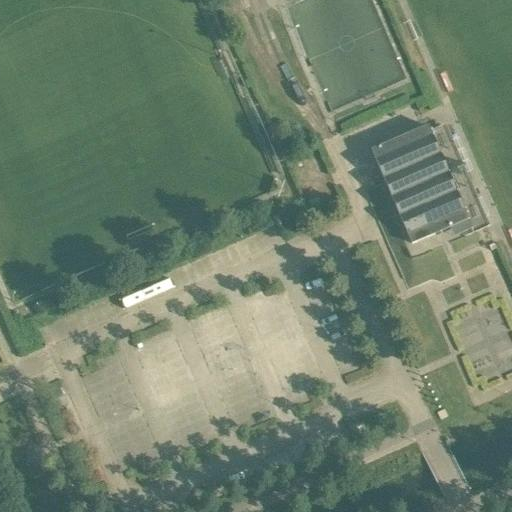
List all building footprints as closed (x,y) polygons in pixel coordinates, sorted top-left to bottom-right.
[(223,60),(217,62),(225,80),(231,78),(223,60)] [(452,90),(444,72),(439,75),(447,93),(452,90)] [(450,228),(467,221),(469,220),(430,131),(428,127),(371,151),(412,245),(450,228)] [(471,229),(467,221),(450,228),(454,236),(471,229)] [(440,420),(448,417),(444,409),(437,413),(440,420)]
